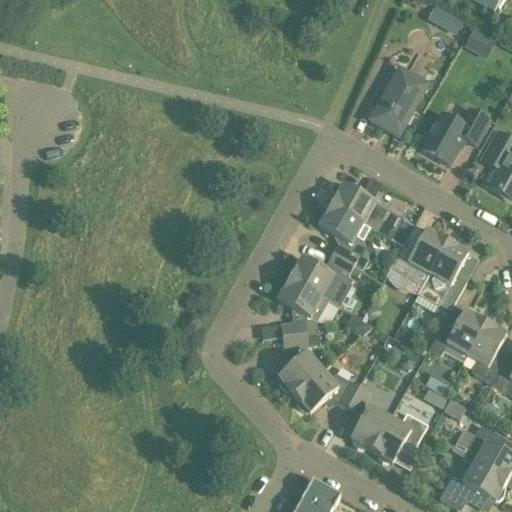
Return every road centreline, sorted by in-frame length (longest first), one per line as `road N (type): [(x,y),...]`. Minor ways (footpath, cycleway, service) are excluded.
road 1 (residential): [(297,454),(210,363),(210,351),(327,139),(506,234),(511,258)]
road 2 (residential): [(0,318),(20,227),(23,143),(45,110)]
road 3 (residential): [(405,511),(297,454)]
